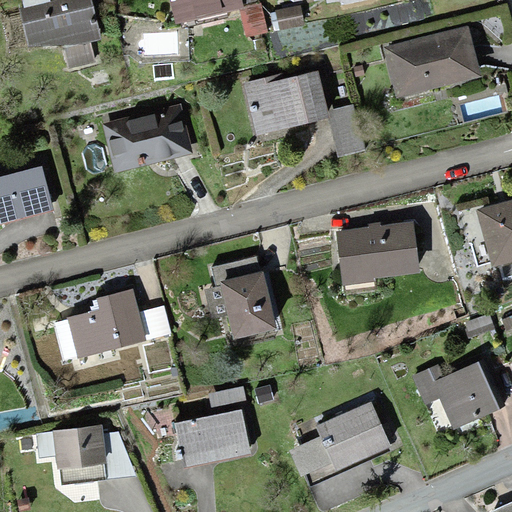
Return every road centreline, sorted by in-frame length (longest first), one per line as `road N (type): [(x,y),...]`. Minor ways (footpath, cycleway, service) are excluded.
road 1 (residential): [(511,149),(0,281)]
road 2 (residential): [(511,460),(388,511)]
